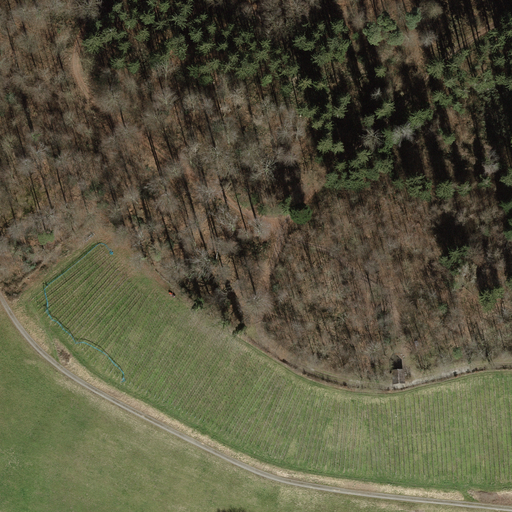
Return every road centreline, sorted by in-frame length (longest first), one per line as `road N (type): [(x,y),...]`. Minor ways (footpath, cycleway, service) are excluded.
road 1 (track): [(511,509),(263,476),(121,409),(46,360),(0,296)]
road 2 (track): [(96,209),(158,283),(311,373),(387,390),(511,365)]
road 3 (track): [(253,339),(284,227),(319,182),(460,41),(511,17)]
road 4 (track): [(284,227),(248,216),(87,93),(74,47),(116,0)]
